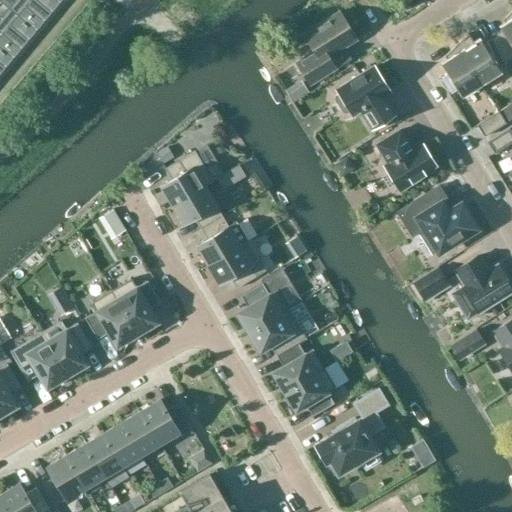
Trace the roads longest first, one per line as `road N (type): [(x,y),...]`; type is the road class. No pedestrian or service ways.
road 1 (residential): [(465,0),(397,41),(511,230)]
road 2 (residential): [(0,447),(205,325)]
road 3 (residential): [(205,325),(313,511)]
road 4 (residential): [(130,198),(205,325)]
